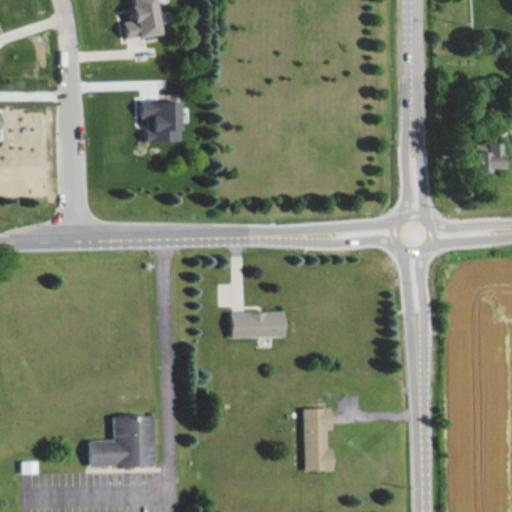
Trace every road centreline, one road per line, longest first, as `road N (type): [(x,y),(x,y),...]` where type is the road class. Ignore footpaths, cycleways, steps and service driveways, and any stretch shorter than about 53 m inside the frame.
road 1 (tertiary): [(406,0),(420,511)]
road 2 (tertiary): [(0,245),(511,232)]
road 3 (residential): [(72,245),(63,0)]
